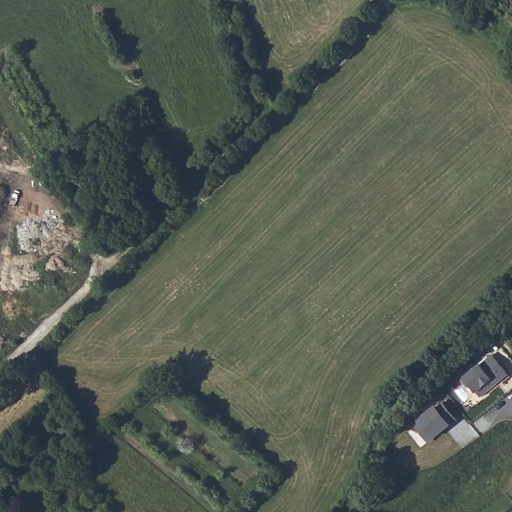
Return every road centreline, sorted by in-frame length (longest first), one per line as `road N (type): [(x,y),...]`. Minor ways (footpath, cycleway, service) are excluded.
road 1 (track): [(0,371),(258,119),(225,0)]
road 2 (track): [(511,290),(408,394),(346,511)]
